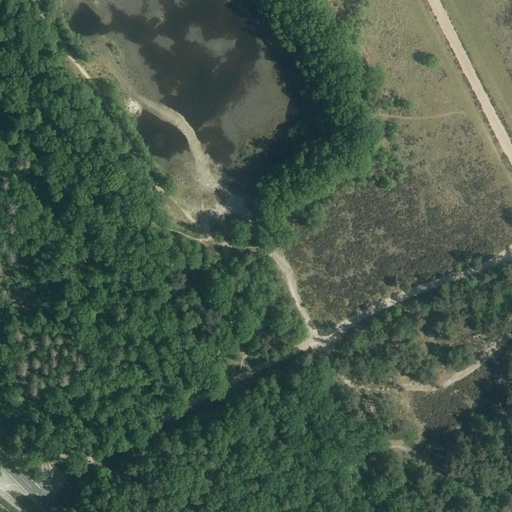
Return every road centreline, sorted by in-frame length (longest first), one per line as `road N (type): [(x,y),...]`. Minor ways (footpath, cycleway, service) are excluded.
road 1 (track): [(317,339),(511,255)]
road 2 (track): [(99,456),(252,371)]
road 3 (track): [(511,156),(432,0)]
